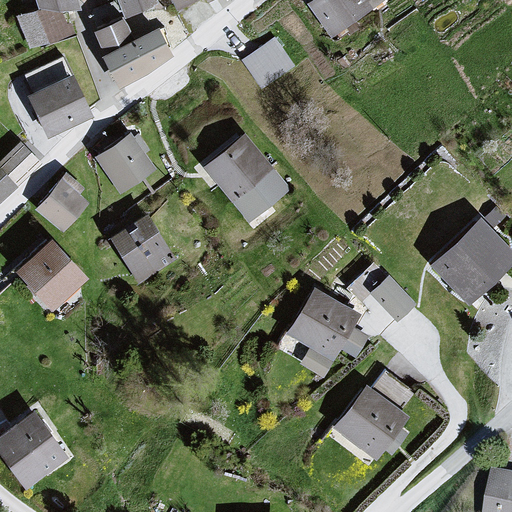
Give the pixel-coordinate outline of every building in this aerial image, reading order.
[(28,54),(69,37),(63,14),(77,10),(74,0),(29,0),(33,12),(11,18),(28,54)] [(154,0),(112,0),(121,19),(157,5),(154,0)] [(166,0),(172,11),(202,0),(166,0)] [(382,0),(312,0),(305,5),(328,41),(383,1),(382,0)] [(121,19),(91,34),(96,54),(129,39),(121,19)] [(97,61),(115,89),(170,61),(158,33),(97,61)] [(273,38),(238,60),(257,89),(289,65),(273,38)] [(69,78),(24,99),(41,137),(88,117),(69,78)] [(128,132),(92,157),(121,193),(155,167),(128,132)] [(241,134),(198,166),(245,223),(289,190),(241,134)] [(39,159),(19,142),(0,158),(0,165),(17,180),(39,159)] [(0,172),(0,197),(13,187),(0,172)] [(59,178),(32,212),(63,235),(86,202),(59,178)] [(144,214),(103,239),(133,275),(171,254),(144,214)] [(511,252),(474,218),(423,266),(468,304),(511,262),(511,252)] [(46,241),(14,269),(52,315),(87,284),(46,241)] [(378,250),(361,261),(369,275),(387,265),(378,250)] [(385,278),(367,295),(391,321),(409,301),(385,278)] [(355,313),(311,289),(282,333),(305,346),(299,360),(319,374),(336,349),(352,357),(365,337),(345,326),(355,313)] [(405,417),(364,387),(327,431),(372,462),(379,449),(388,455),(404,437),(394,428),(405,417)] [(30,418),(0,435),(0,463),(16,489),(62,459),(30,418)] [(511,511),(511,480),(491,477),(484,511),(511,511)]
